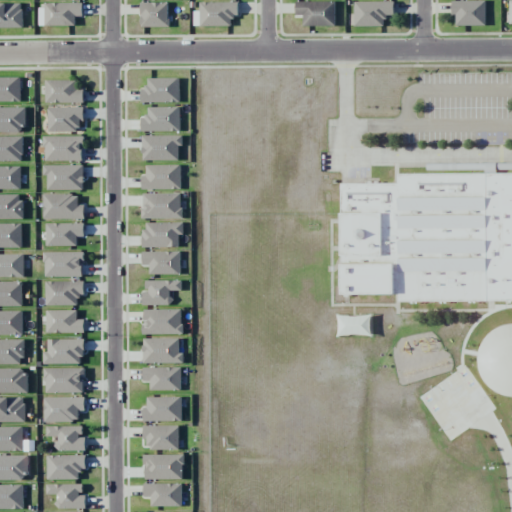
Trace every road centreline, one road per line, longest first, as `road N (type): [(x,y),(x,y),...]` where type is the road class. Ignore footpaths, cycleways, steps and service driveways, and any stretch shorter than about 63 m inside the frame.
road 1 (residential): [(110,0),(115,511)]
road 2 (residential): [(0,50),(511,49)]
